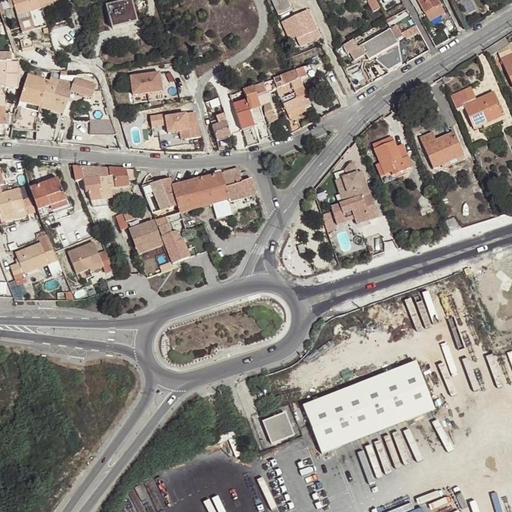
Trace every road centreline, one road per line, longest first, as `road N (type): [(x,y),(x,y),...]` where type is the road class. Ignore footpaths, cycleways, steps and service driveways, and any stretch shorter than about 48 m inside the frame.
road 1 (residential): [(0,149),(255,158)]
road 2 (primary): [(511,229),(287,288)]
road 3 (primary): [(301,327),(323,306),(511,240)]
road 4 (tertiary): [(368,106),(511,17)]
road 5 (secondary): [(83,511),(187,383)]
road 6 (secondary): [(157,377),(69,511)]
road 7 (primary): [(0,333),(110,347),(146,360)]
road 8 (primary): [(148,323),(0,321)]
road 9 (tertiary): [(278,217),(368,106)]
road 10 (unknown): [(449,0),(508,119)]
road 11 (primary): [(187,383),(281,351),(301,327)]
road 12 (residential): [(368,106),(255,158)]
road 13 (unknown): [(353,113),(311,0)]
